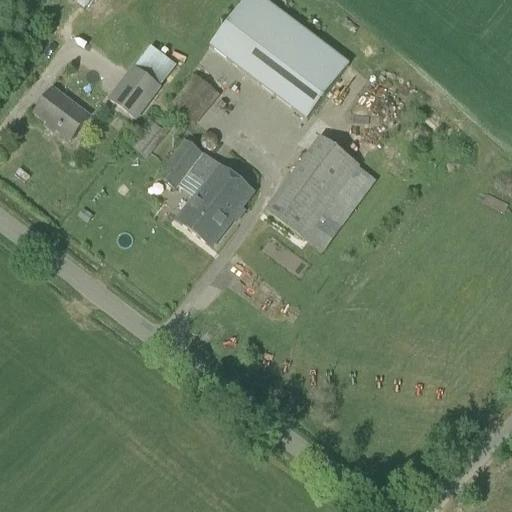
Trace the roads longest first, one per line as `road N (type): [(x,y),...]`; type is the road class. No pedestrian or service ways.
road 1 (tertiary): [(378,511),(0,230)]
road 2 (unclassified): [(427,511),(511,427)]
